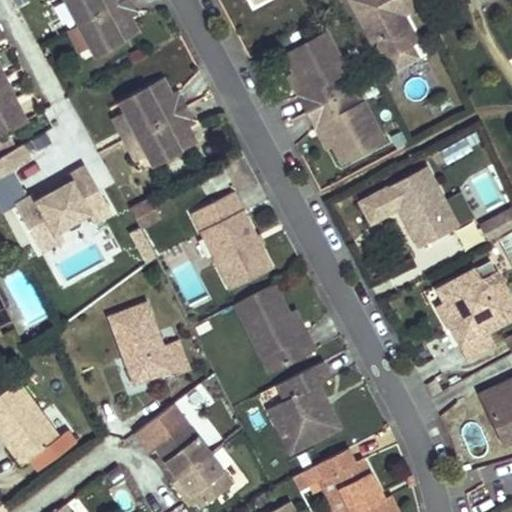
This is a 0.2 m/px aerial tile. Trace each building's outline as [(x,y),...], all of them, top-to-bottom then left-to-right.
[(51,0),(71,37),(111,16),(104,1),(105,0),(51,0)] [(105,0),(104,1),(111,16),(118,12),(112,0),(105,0)] [(338,0),(361,38),(369,34),(387,23),(375,0),(338,0)] [(375,0),(387,23),(392,20),(380,0),(375,0)] [(308,12),(265,35),(275,54),(286,73),(279,76),(288,93),(297,109),(303,106),(314,125),(324,143),(366,121),(345,82),(339,85),(326,92),(317,77),(309,61),(323,54),(328,51),(308,12)] [(369,34),(374,43),(392,33),(387,23),(369,34)] [(275,54),(269,57),(279,76),(286,73),(275,54)] [(309,61),(317,77),(331,70),(323,54),(309,61)] [(137,64),(146,81),(154,77),(144,60),(137,64)] [(146,81),(137,64),(94,87),(99,97),(111,117),(122,138),(128,147),(170,123),(161,107),(168,103),(172,100),(158,75),(154,77),(146,81)] [(317,77),(326,92),(339,85),(331,70),(317,77)] [(111,117),(99,97),(89,103),(100,123),(111,117)] [(161,107),(170,123),(177,119),(168,103),(161,107)] [(314,125),(303,106),(297,109),(308,128),(314,125)] [(111,117),(100,123),(111,144),(122,138),(111,117)] [(436,208),(407,156),(370,177),(399,229),(436,208)] [(11,207),(36,252),(108,213),(83,168),(11,207)] [(165,191),(175,210),(218,185),(209,168),(165,191)] [(143,188),(134,171),(114,182),(124,199),(143,188)] [(175,210),(205,265),(248,242),(218,185),(175,210)] [(461,204),(469,220),(505,201),(497,185),(461,204)] [(138,231),(158,221),(146,198),(126,208),(138,231)] [(141,230),(127,234),(137,267),(151,262),(141,230)] [(511,230),(498,239),(510,262),(511,261),(511,230)] [(468,240),(456,246),(460,254),(472,247),(468,240)] [(464,313),(499,294),(472,247),(460,254),(456,246),(436,258),(443,270),(424,281),(417,285),(431,310),(435,307),(445,324),(464,313)] [(417,268),(424,281),(443,270),(436,258),(417,268)] [(266,294),(250,260),(210,279),(235,332),(263,319),(271,337),(290,328),(281,308),(274,311),(266,294)] [(94,294),(108,333),(113,331),(123,360),(155,349),(157,355),(173,349),(162,318),(148,323),(133,280),(94,294)] [(273,291),(266,294),(274,311),(281,308),(273,291)] [(464,313),(445,324),(452,336),(471,326),(464,313)] [(263,319),(235,332),(243,350),(271,337),(263,319)] [(123,360),(113,331),(108,333),(118,361),(123,360)] [(329,407),(306,362),(316,358),(309,345),(273,363),(280,378),(273,381),(259,388),(280,431),(329,407)] [(468,388),(505,370),(502,365),(498,356),(461,374),(468,388)] [(484,423),(511,409),(511,360),(502,365),(505,370),(468,388),(484,423)] [(0,426),(13,445),(49,421),(9,361),(0,367),(0,414),(5,422),(0,426)] [(280,378),(273,363),(266,367),(273,381),(280,378)] [(213,462),(168,402),(136,426),(141,432),(149,443),(143,447),(163,473),(168,469),(176,480),(181,486),(213,462)] [(333,441),(327,430),(272,453),(284,474),(305,463),(306,465),(313,462),(328,491),(315,498),(322,511),(361,511),(372,506),(360,482),(338,439),(333,441)] [(149,443),(141,432),(135,437),(143,447),(149,443)] [(511,432),(500,436),(508,454),(511,452),(511,432)] [(102,475),(121,511),(125,511),(136,507),(116,468),(102,475)] [(176,480),(168,469),(163,473),(171,484),(176,480)] [(360,482),(372,506),(381,502),(369,478),(360,482)] [(304,511),(301,506),(290,511),(282,511),(265,480),(225,501),(230,511),(304,511)] [(67,511),(58,499),(40,511),(67,511)]
